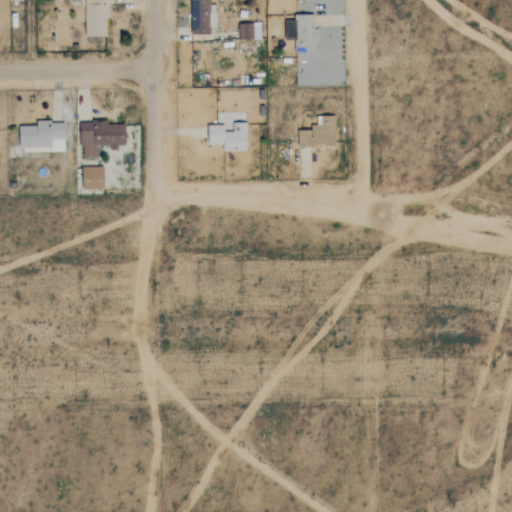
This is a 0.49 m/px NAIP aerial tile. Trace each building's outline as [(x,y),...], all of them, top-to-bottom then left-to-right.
[(107,0),(85,0),(85,36),(107,36),(107,0)] [(215,34),(214,0),(191,0),(191,35),(215,34)] [(285,20),(285,39),(295,40),(295,52),(316,53),(317,28),(314,28),(314,15),(294,14),(294,21),(285,20)] [(238,23),(239,39),(260,39),(260,22),(238,23)] [(298,145),(335,145),(335,116),(321,115),(321,125),(311,125),(311,130),(298,130),(298,145)] [(19,126),(19,147),(50,146),(50,151),(64,151),(64,121),(36,122),(36,125),(19,126)] [(80,121),(80,157),(97,157),(97,146),(125,146),(125,124),(107,124),(107,121),(80,121)] [(207,125),(208,144),(223,144),(223,150),(247,150),(246,122),(233,123),(233,132),(225,132),(225,125),(207,125)] [(82,189),(104,188),(103,166),(81,167),(82,189)]
